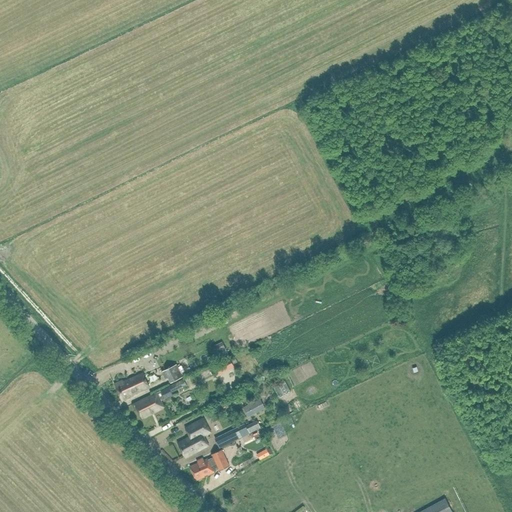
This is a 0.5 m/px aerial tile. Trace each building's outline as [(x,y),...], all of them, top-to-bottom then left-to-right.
[(0,321),(0,332),(8,340),(13,335),(0,321)] [(235,367),(234,364),(237,362),(235,356),(244,352),(243,349),(229,355),(230,357),(212,366),(217,376),(235,367)] [(183,376),(181,373),(184,371),(181,365),(178,366),(177,364),(162,371),(165,379),(168,377),(171,382),(183,376)] [(130,396),(149,387),(143,373),(124,381),(123,380),(114,384),(122,400),(130,397),(130,396)] [(142,418),(165,407),(161,400),(165,398),(165,399),(173,394),(172,392),(185,385),(182,380),(157,392),(135,403),(142,418)] [(264,409),(263,408),(265,407),(260,397),(259,398),(259,399),(248,404),(253,414),(264,409)] [(232,429),(215,438),(220,447),(250,433),(250,432),(277,418),(275,413),(247,427),(245,423),(244,423),(232,429)] [(186,457),(209,444),(204,435),(211,431),(204,418),(186,427),(190,436),(178,442),(186,457)] [(190,466),(197,480),(215,471),(214,470),(219,468),(219,470),(229,465),(222,449),(212,454),(213,456),(209,459),(208,457),(204,459),(203,457),(196,460),(197,463),(190,466)] [(266,449),(257,454),(260,460),(269,455),(266,449)] [(453,511),(446,498),(420,511),(453,511)]
